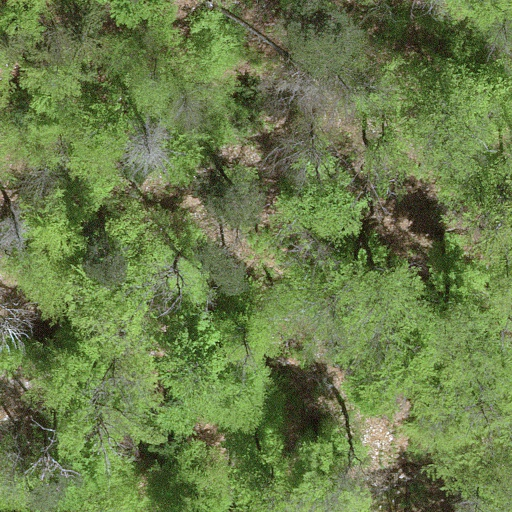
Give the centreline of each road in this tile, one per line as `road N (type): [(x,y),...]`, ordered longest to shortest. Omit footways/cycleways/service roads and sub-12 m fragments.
road 1 (track): [(511,316),(35,317)]
road 2 (motorway): [(425,0),(511,169)]
